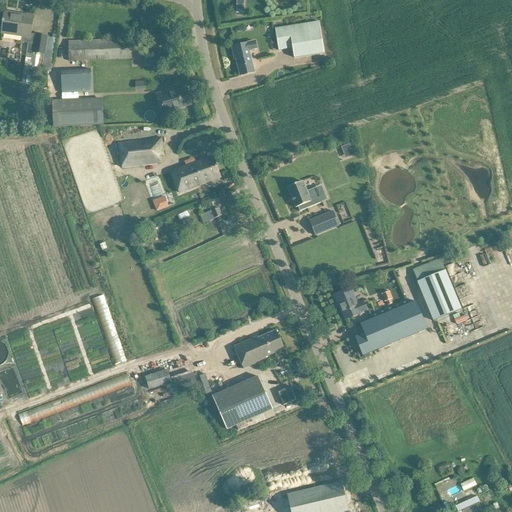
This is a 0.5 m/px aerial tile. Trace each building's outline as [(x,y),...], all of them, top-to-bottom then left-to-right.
[(34,52),(44,54),(47,37),(36,35),(36,36),(30,35),(33,17),(22,15),(22,17),(5,14),(4,20),(3,20),(2,22),(4,23),(2,33),(23,36),(22,42),(35,44),(34,52)] [(293,48),(294,58),(324,53),(319,22),(276,29),(276,28),(275,29),(279,51),(280,51),(280,50),(293,48)] [(150,37),(150,46),(162,46),(162,36),(150,37)] [(133,58),(132,38),(68,42),(69,61),(133,58)] [(247,43),(232,47),(234,55),(235,55),(240,76),(254,73),(249,51),(257,49),(255,42),(247,44),(247,43)] [(91,71),(61,72),(62,94),(92,92),(91,71)] [(187,88),(176,91),(166,94),(166,91),(156,94),(162,114),(192,105),(187,88)] [(53,127),(103,125),(102,99),(52,100),(53,127)] [(118,143),(121,168),(159,164),(158,157),(160,157),(159,138),(118,143)] [(212,157),(202,161),(171,172),(179,193),(194,188),(203,184),(202,181),(219,174),(212,157)] [(302,182),(288,187),(296,208),(298,207),(300,212),(321,203),(315,189),(307,192),(302,182)] [(164,197),(154,201),(157,211),(167,207),(164,197)] [(219,208),(200,215),(204,224),(206,223),(217,219),(218,222),(222,220),(220,217),(222,216),(219,208)] [(339,226),(332,211),(309,221),(315,236),(339,226)] [(301,247),(306,244),(300,233),(295,237),(301,247)] [(434,321),(462,309),(445,270),(417,282),(434,321)] [(357,305),(350,289),(334,295),(336,302),(338,301),(340,305),(339,305),(345,320),(360,313),(360,312),(366,310),(363,302),(357,305)] [(389,291),(382,294),(384,301),(386,300),(388,303),(391,302),(390,298),(392,298),(389,291)] [(427,329),(416,301),(360,324),(364,334),(355,338),(362,356),(427,329)] [(266,359),(266,357),(284,349),(276,331),(258,339),(257,337),(234,347),(243,369),(266,359)] [(171,383),(175,394),(198,387),(193,371),(171,378),(168,370),(145,377),(149,390),(171,383)] [(256,375),(211,394),(227,429),(272,410),(256,375)] [(296,400),(290,387),(278,392),(283,406),(296,400)] [(466,481),(453,487),(456,494),(469,488),(466,481)] [(345,511),(348,511),(341,483),(288,496),(291,511),(345,511)] [(265,511),(263,501),(231,508),(231,511),(265,511)]
